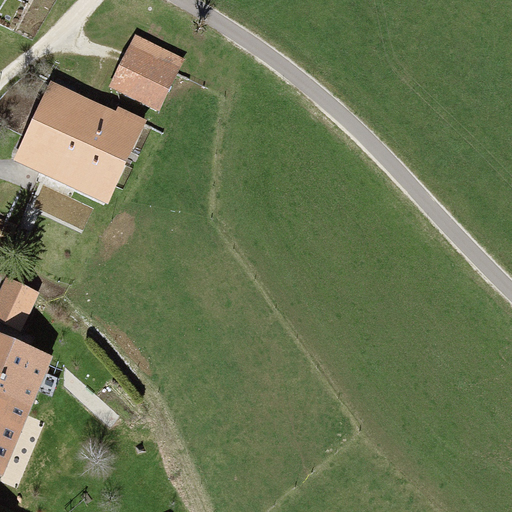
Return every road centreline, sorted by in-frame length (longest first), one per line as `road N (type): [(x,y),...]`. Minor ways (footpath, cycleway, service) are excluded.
road 1 (unclassified): [(511,299),(406,181),(277,67),(179,0)]
road 2 (residential): [(0,82),(49,48),(88,0)]
